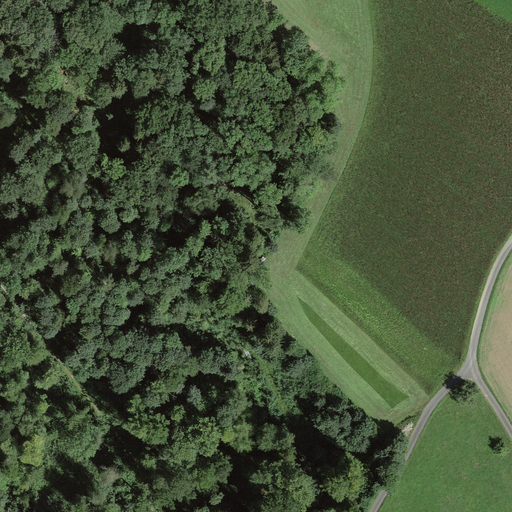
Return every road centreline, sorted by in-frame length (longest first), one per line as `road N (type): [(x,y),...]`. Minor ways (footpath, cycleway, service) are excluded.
road 1 (track): [(511,236),(485,293),(468,363),(428,407),(370,511)]
road 2 (track): [(0,276),(141,453),(161,511)]
road 3 (track): [(428,407),(371,439),(342,444),(296,419)]
